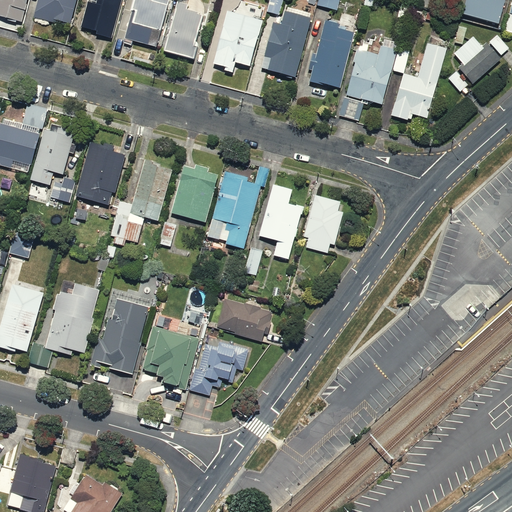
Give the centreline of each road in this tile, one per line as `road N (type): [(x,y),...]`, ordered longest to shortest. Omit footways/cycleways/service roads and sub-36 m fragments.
road 1 (residential): [(0,61),(437,185)]
road 2 (tertiary): [(221,476),(437,185)]
road 3 (residential): [(0,395),(169,442),(221,476)]
